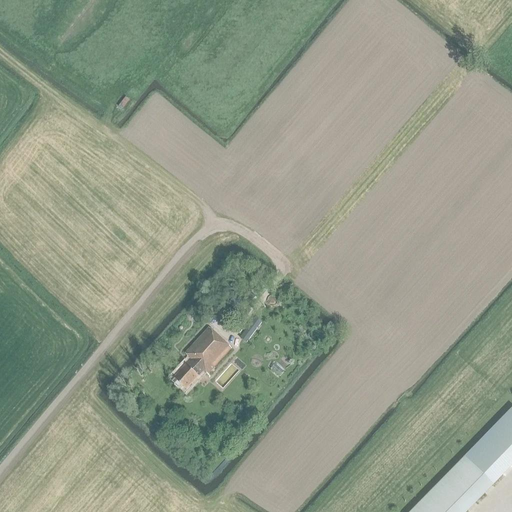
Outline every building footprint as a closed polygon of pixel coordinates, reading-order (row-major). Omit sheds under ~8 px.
[(121,106),(129,97),(125,94),(117,102),(121,106)] [(126,109),(134,100),(130,97),(122,106),(126,109)] [(232,349),(209,327),(184,354),(191,360),(173,380),(185,391),(203,372),(207,375),(232,349)] [(496,431),(492,434),(498,443),(503,440),(496,431)] [(467,511),(493,486),(464,458),(411,511),(467,511)]
